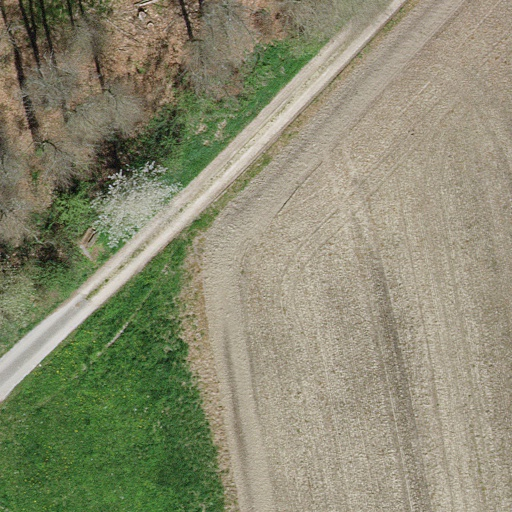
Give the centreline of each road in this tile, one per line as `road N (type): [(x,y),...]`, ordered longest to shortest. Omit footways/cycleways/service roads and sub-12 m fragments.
road 1 (track): [(371,0),(172,216)]
road 2 (residential): [(172,216),(0,379)]
